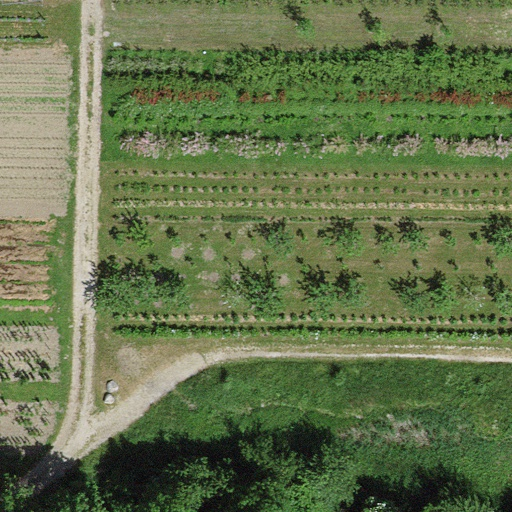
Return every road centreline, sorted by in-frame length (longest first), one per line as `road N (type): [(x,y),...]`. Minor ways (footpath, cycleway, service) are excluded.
road 1 (track): [(6,511),(170,377),(217,355),(511,359)]
road 2 (track): [(90,0),(86,348)]
